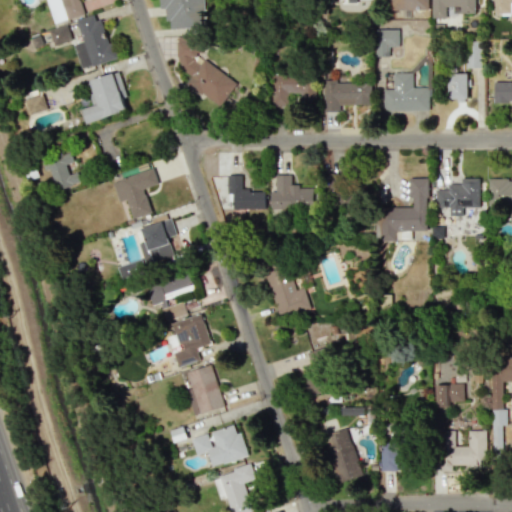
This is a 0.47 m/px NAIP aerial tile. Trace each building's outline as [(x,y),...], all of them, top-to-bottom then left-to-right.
[(46,0),(53,23),(84,14),(80,0),(46,0)] [(158,0),(159,9),(166,8),(167,29),(203,27),(201,0),(158,0)] [(427,0),(385,0),(385,10),(428,9),(427,0)] [(431,0),(431,18),(446,18),(446,6),(459,6),(459,13),(475,13),(474,0),(431,0)] [(511,0),(493,0),(494,14),(511,14),(511,3),(511,2),(511,0)] [(76,19),(82,42),(74,44),(81,69),(113,59),(99,13),(76,19)] [(71,39),(66,24),(48,29),(53,45),(71,39)] [(397,46),(398,29),(375,29),(374,55),(388,56),(388,46),(397,46)] [(236,82),(197,57),(203,48),(183,35),(168,59),(192,74),(185,84),(220,106),(236,82)] [(480,68),(481,41),(467,41),(466,67),(480,68)] [(89,80),(97,104),(82,108),(87,122),(126,111),(122,97),(126,96),(118,71),(89,80)] [(270,73),(271,107),(288,107),(288,93),(301,92),(301,100),(316,100),(315,72),(270,73)] [(428,110),(429,87),(412,87),(412,72),(393,72),(393,89),(383,89),(383,109),(428,110)] [(468,98),(468,73),(447,73),(448,99),(468,98)] [(339,104),(371,104),(371,81),(322,82),(323,112),(339,112),(339,104)] [(24,99),(29,114),(46,109),(42,94),(24,99)] [(80,183),(77,170),(68,173),(66,164),(73,162),(70,151),(41,160),(44,170),(49,168),(56,190),(80,183)] [(151,213),(144,188),(157,184),(153,169),(112,180),(118,201),(126,199),(131,218),(151,213)] [(264,208),(264,190),(241,190),(241,174),(228,175),(229,209),(264,208)] [(275,174),(274,191),(270,191),(269,211),(311,212),(312,186),(289,186),(290,174),(275,174)] [(479,177),(461,178),(461,184),(447,184),(447,189),(435,189),(436,207),(449,207),(449,215),(480,215),(479,177)] [(428,231),(427,178),(410,178),(410,207),(375,207),(375,239),(396,239),(395,231),(428,231)] [(488,212),(511,212),(511,179),(488,180),(488,212)] [(140,227),(145,242),(139,243),(146,267),(175,258),(168,237),(175,235),(171,219),(140,227)] [(279,318),(310,308),(303,287),(296,289),(287,260),(262,268),(279,318)] [(145,282),(152,305),(160,303),(162,311),(163,310),(165,319),(186,313),(183,301),(174,303),(171,295),(193,289),(188,270),(145,282)] [(171,321),(175,335),(166,337),(169,346),(182,343),(183,349),(173,352),(177,367),(200,361),(197,347),(209,344),(202,314),(171,321)] [(511,356),(491,357),(491,458),(501,458),(501,425),(505,425),(505,382),(511,381),(511,356)] [(224,405),(210,364),(186,372),(191,388),(185,390),(193,415),(224,405)] [(305,380),(306,392),(322,391),(321,379),(305,380)] [(437,406),(451,406),(451,402),(463,402),(463,383),(436,384),(437,406)] [(247,456),(240,431),(235,433),(233,425),(209,431),(209,433),(191,438),(196,454),(207,451),(211,466),(247,456)] [(186,439),(183,426),(170,429),(173,442),(186,439)] [(335,483),(360,477),(348,428),(323,435),(335,483)] [(485,466),(486,430),(468,430),(467,446),(454,446),(455,431),(438,430),(437,471),(451,471),(452,465),(485,466)] [(380,470),(405,471),(406,442),(381,441),(380,470)] [(212,475),(218,500),(226,498),(229,511),(250,511),(243,481),(254,479),(251,466),(212,475)]
